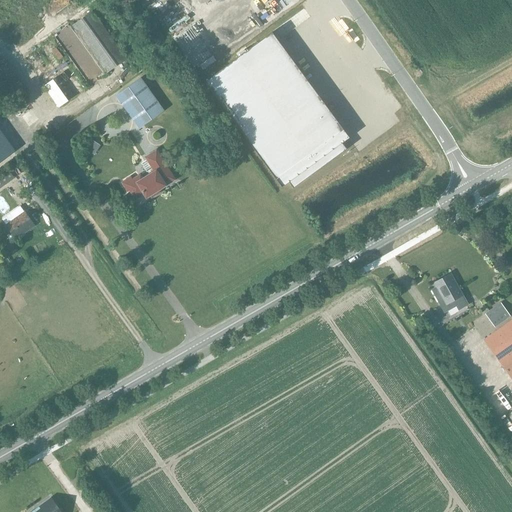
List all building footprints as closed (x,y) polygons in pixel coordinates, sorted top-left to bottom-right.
[(150,0),(149,1),(156,11),(163,6),(158,0),(150,0)] [(171,5),(168,0),(158,0),(163,6),(165,9),(171,5)] [(187,13),(178,0),(171,5),(181,18),(187,13)] [(187,13),(194,9),(187,0),(178,0),(187,13)] [(197,0),(187,0),(194,9),(200,4),(197,0)] [(254,0),(215,28),(227,44),(289,0),(254,0)] [(174,22),(181,18),(171,5),(165,9),(174,22)] [(165,9),(163,6),(156,11),(158,14),(165,9)] [(174,22),(165,9),(158,14),(167,27),(174,22)] [(107,73),(126,59),(92,11),(72,26),(107,73)] [(215,28),(207,34),(218,50),(227,44),(215,28)] [(271,33),(204,82),(281,187),(288,182),(293,188),(346,149),(342,143),(349,138),(271,33)] [(207,34),(199,39),(210,56),(218,50),(207,34)] [(199,39),(190,45),(202,61),(210,56),(199,39)] [(190,45),(182,51),(193,68),(202,61),(190,45)] [(50,53),(31,63),(34,68),(34,72),(39,82),(39,85),(47,85),(56,102),(63,98),(65,73),(68,80),(73,77),(72,79),(77,77),(77,72),(68,56),(65,58),(64,68),(55,67),(56,62),(60,59),(49,58),(50,53)] [(163,111),(140,78),(115,96),(139,129),(163,111)] [(0,160),(11,152),(0,136),(0,160)] [(156,153),(147,158),(156,172),(142,181),(139,177),(127,185),(136,198),(144,192),(146,196),(150,194),(152,196),(159,192),(157,190),(173,180),(156,153)] [(0,190),(14,180),(8,172),(0,177),(0,190)] [(9,220),(10,221),(5,224),(16,240),(35,226),(24,211),(13,219),(12,218),(9,220)] [(454,300),(462,296),(450,274),(434,283),(436,288),(432,290),(445,312),(457,306),(454,300)] [(495,327),(510,317),(500,303),(486,314),(495,327)] [(511,319),(484,340),(504,368),(511,362),(511,319)] [(60,511),(50,498),(30,511),(60,511)]
